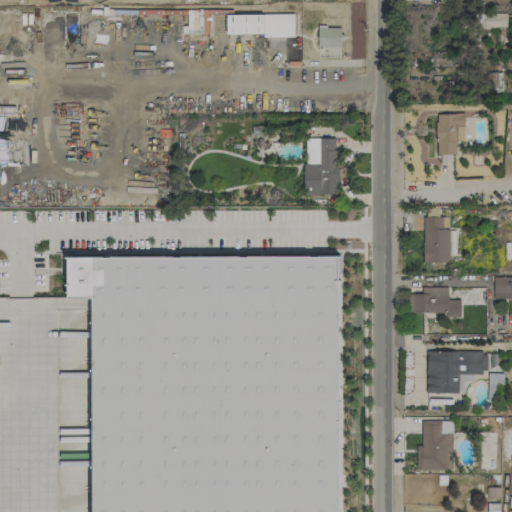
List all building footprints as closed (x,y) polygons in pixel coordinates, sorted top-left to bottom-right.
[(293,14),(226,15),(226,36),(294,35),(293,14)] [(341,27),(318,27),(317,47),(341,48),(341,27)] [(464,114),(436,113),(436,155),(455,155),(456,141),(463,142),(464,114)] [(304,195),(337,195),(337,138),(304,138),(304,195)] [(423,263),(449,263),(448,217),(422,217),(423,263)] [(66,256),(340,256),(339,511),(92,511),(91,297),(66,297),(66,256)] [(511,277),(493,278),(493,299),(511,299),(511,277)] [(460,314),(460,300),(447,300),(447,288),(421,288),(421,294),(410,295),(410,315),(460,314)] [(426,351),(425,393),(464,393),(464,382),(472,382),(472,374),(486,374),(487,352),(426,351)] [(420,446),(416,446),(416,470),(450,470),(451,421),(421,421),(420,446)]
